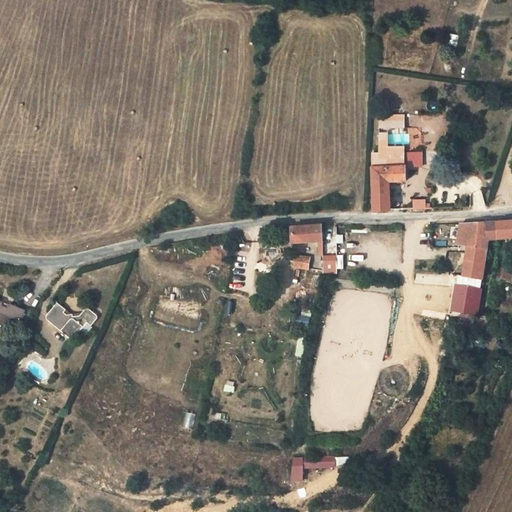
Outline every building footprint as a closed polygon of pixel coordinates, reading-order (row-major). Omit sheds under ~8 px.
[(380,129),(406,129),(406,116),(380,115),(380,129)] [(380,152),(406,152),(406,129),(380,129),(380,152)] [(406,152),(380,152),(373,152),(373,167),(406,165),(406,152)] [(406,167),(422,166),(422,152),(406,152),(406,165),(406,167)] [(373,167),(374,210),(391,209),(390,187),(390,181),(394,181),(406,181),(406,167),(406,165),(373,167)] [(511,196),(511,187),(501,188),(500,197),(511,196)] [(414,200),(413,209),(426,209),(426,207),(426,203),(426,200),(414,200)] [(511,220),(497,222),(498,238),(511,237),(511,220)] [(473,224),(472,224),(469,245),(464,276),(483,278),(489,239),(487,223),(473,224)] [(460,224),(458,244),(469,245),(472,224),(460,224)] [(323,225),(292,227),(293,242),(319,241),(323,241),(323,225)] [(293,265),(310,268),(311,257),(293,255),(293,265)] [(495,280),(511,281),(511,269),(497,267),(495,280)] [(458,275),(457,285),(481,288),(483,278),(464,276),(458,275)] [(457,285),(454,311),(478,314),(481,288),(457,285)] [(0,331),(5,334),(12,318),(21,321),(26,310),(11,303),(8,307),(3,305),(3,301),(0,299),(0,331)] [(97,315),(87,307),(81,315),(74,316),(74,314),(68,315),(65,312),(67,309),(58,302),(48,315),(47,317),(48,318),(48,319),(70,337),(72,338),(73,338),(75,337),(76,337),(87,322),(92,325),(97,318),(98,316),(97,315)] [(336,456),(292,456),(292,482),(304,482),(304,469),(336,469),(336,456)]
